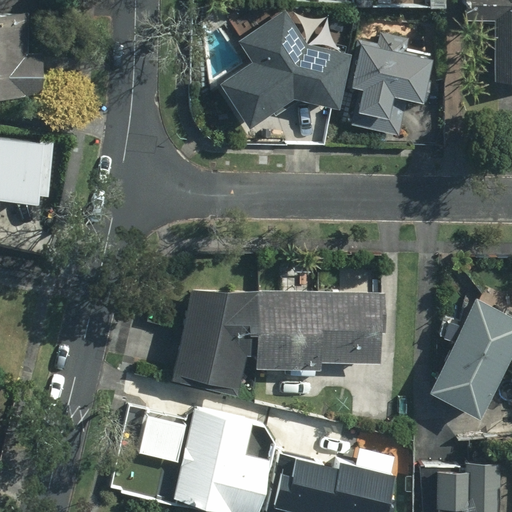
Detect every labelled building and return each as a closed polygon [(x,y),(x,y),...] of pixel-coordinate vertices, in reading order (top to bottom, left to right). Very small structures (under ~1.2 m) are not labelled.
[(511,0),(466,0),(467,13),(496,14),(495,74),(511,73),(511,0)] [(0,5),(0,86),(42,87),(42,51),(29,50),(29,6),(0,5)] [(240,38),(274,87),(340,100),(350,47),(308,39),(286,7),(240,38)] [(362,78),(353,117),(401,128),(406,106),(392,103),(396,85),(422,91),(431,50),(406,44),(408,33),(380,26),(377,38),(363,35),(354,76),(362,78)] [(0,189),(45,195),(54,134),(0,127),(0,189)] [(387,287),(193,284),(175,367),(239,386),(250,351),(387,353),(387,287)] [(511,347),(511,313),(476,292),(426,378),(476,407),(511,347)] [(9,343),(0,340),(0,364),(4,365),(9,343)] [(270,453),(247,448),(256,410),(197,397),(176,491),(257,510),(270,453)] [(279,463),(268,507),(289,511),(386,511),(392,490),(382,487),(388,464),(334,450),(333,455),(293,445),(288,465),(279,463)] [(466,464),(438,464),(437,496),(465,496),(465,509),(500,509),(500,455),(466,455),(466,464)]
